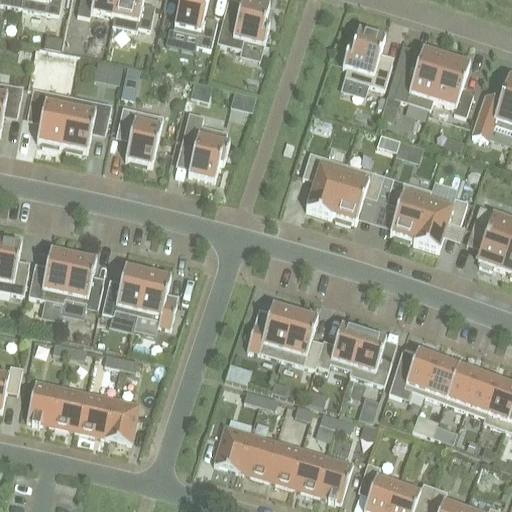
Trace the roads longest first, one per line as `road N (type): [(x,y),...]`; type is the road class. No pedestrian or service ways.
road 1 (residential): [(235,239),(511,326)]
road 2 (residential): [(235,239),(154,488)]
road 3 (residential): [(0,182),(235,239)]
road 4 (residential): [(154,488),(0,453)]
road 5 (residential): [(371,0),(511,42)]
